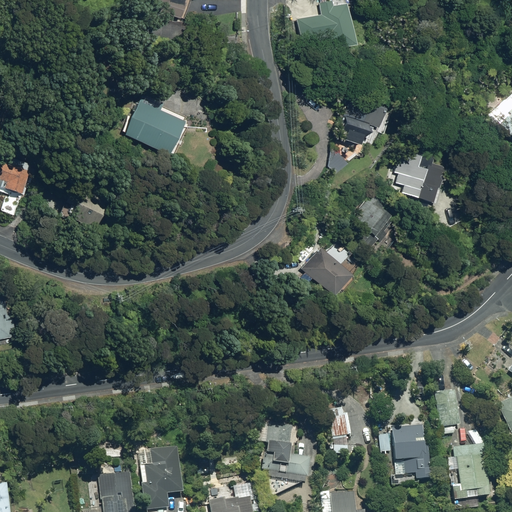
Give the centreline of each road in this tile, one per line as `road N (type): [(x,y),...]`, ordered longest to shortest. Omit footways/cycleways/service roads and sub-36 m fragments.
road 1 (residential): [(0,392),(168,376),(433,332),(466,318),(511,275)]
road 2 (residential): [(255,0),(282,156),(279,195),(255,234),(192,261),(119,274),(74,270),(0,245)]
